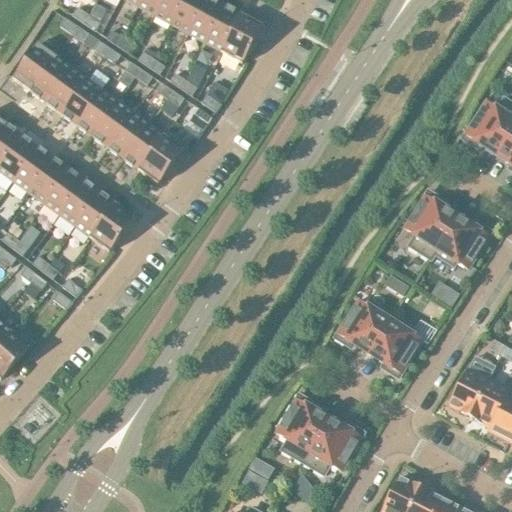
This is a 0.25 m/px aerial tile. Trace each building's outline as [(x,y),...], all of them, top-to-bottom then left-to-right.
[(121,0),(137,9),(142,0),(121,0)] [(154,18),(163,0),(142,0),(137,9),(154,18)] [(171,27),(185,0),(163,0),(154,18),(171,27)] [(188,36),(207,0),(185,0),(171,27),(188,36)] [(205,45),(225,9),(217,5),(218,3),(211,0),(209,0),(209,1),(208,0),(207,0),(188,36),(205,45)] [(225,9),(205,45),(220,54),(220,55),(221,55),(242,17),(241,17),(240,17),(234,14),(235,13),(227,8),(226,10),(225,9)] [(84,26),(89,18),(77,10),(71,18),(84,26)] [(242,17),(221,55),(241,66),(262,28),(242,17)] [(89,18),(84,26),(95,34),(101,26),(89,18)] [(71,37),(77,29),(65,21),(59,29),(71,37)] [(77,29),(71,37),(83,45),(88,37),(77,29)] [(116,48),(121,39),(111,33),(105,41),(116,48)] [(116,48),(127,56),(133,47),(121,39),(116,48)] [(103,59),(109,51),(99,43),(93,52),(103,59)] [(31,93),(55,59),(37,46),(12,81),(30,94),(31,93)] [(109,51),(103,59),(115,66),(120,58),(109,51)] [(148,70),(153,61),(143,54),(137,62),(148,70)] [(55,59),(31,93),(32,94),(31,96),(38,101),(39,100),(46,105),(70,71),(56,61),(57,60),(55,59)] [(148,70),(159,77),(164,69),(153,61),(148,70)] [(135,80),(141,72),(130,65),(125,73),(135,80)] [(70,71),(46,105),(48,106),(47,107),(54,112),(55,111),(62,116),(86,82),(70,71)] [(141,72),(135,80),(146,88),(152,80),(141,72)] [(180,91),(185,83),(175,76),(169,84),(180,91)] [(86,82),(62,116),(63,117),(62,118),(69,124),(70,122),(77,127),(101,94),(86,82)] [(180,91),(191,99),(196,91),(185,83),(180,91)] [(167,102),(173,94),(162,86),(156,95),(167,102)] [(93,139),(117,105),(101,94),(77,127),(79,128),(78,130),(85,135),(86,134),(93,139)] [(173,94),(167,102),(178,109),(184,101),(173,94)] [(215,115),(221,107),(206,97),(201,105),(215,115)] [(496,158),(511,132),(511,106),(503,101),(497,111),(486,104),(462,141),(475,149),(478,146),(496,158)] [(117,105),(93,139),(94,140),(93,141),(100,146),(101,145),(108,150),(133,116),(117,105)] [(206,128),(212,120),(197,110),(192,118),(206,128)] [(133,116),(108,150),(110,151),(109,152),(116,158),(117,156),(124,161),(148,128),(133,116)] [(6,128),(0,135),(0,168),(22,139),(15,134),(16,133),(8,127),(7,129),(6,128)] [(139,173),(164,138),(163,137),(162,138),(148,128),(124,161),(125,162),(124,164),(131,169),(132,167),(138,172),(139,173)] [(511,132),(496,158),(511,168),(511,171),(511,173),(511,132)] [(164,138),(139,173),(157,186),(182,152),(164,138)] [(0,174),(13,184),(37,150),(30,145),(31,144),(24,139),(23,140),(22,139),(0,168),(0,174)] [(37,150),(13,184),(28,195),(53,161),(46,157),(47,155),(40,150),(39,151),(37,150)] [(53,161),(28,195),(44,206),(68,173),(61,168),(62,167),(55,161),(54,163),(53,161)] [(68,173),(44,206),(59,218),(84,184),(77,179),(78,178),(71,173),(70,174),(68,173)] [(84,184),(59,218),(75,229),(99,195),(92,190),(93,189),(86,184),(85,185),(84,184)] [(429,261),(457,218),(439,206),(441,203),(427,194),(404,232),(415,239),(409,248),(429,261)] [(90,241),(115,206),(114,205),(114,206),(108,202),(109,200),(102,195),(101,196),(99,195),(75,229),(89,239),(89,240),(90,241)] [(115,206),(90,241),(108,254),(134,219),(115,206)] [(457,218),(429,261),(430,262),(434,256),(453,268),(455,265),(467,272),(490,234),(477,226),(475,229),(457,218)] [(11,251),(17,243),(7,235),(1,243),(11,251)] [(17,243),(11,251),(22,259),(28,251),(17,243)] [(5,254),(0,259),(0,261),(10,269),(16,262),(5,254)] [(42,274),(48,266),(37,258),(31,266),(42,274)] [(48,266),(42,274),(52,282),(58,274),(48,266)] [(29,284),(36,277),(26,269),(20,277),(29,284)] [(36,277),(29,284),(40,293),(47,285),(36,277)] [(421,279),(416,286),(423,290),(426,286),(425,282),(421,279)] [(76,300),(82,292),(68,281),(62,289),(76,300)] [(401,284),(398,288),(399,292),(405,296),(409,289),(401,284)] [(73,305),(70,303),(58,294),(52,302),(67,313),(73,305)] [(368,357),(392,319),(372,306),(369,310),(358,303),(335,340),(348,348),(350,345),(368,357)] [(392,319),(368,357),(386,368),(384,371),(398,380),(421,343),(410,335),(412,332),(392,319)] [(0,347),(11,334),(10,333),(10,334),(0,325),(0,347)] [(11,334),(0,347),(0,381),(28,349),(11,334)] [(501,358),(505,350),(494,343),(489,351),(501,358)] [(511,353),(505,350),(501,358),(511,364),(511,353)] [(470,419),(488,383),(466,372),(448,408),(470,419)] [(488,433),(508,394),(488,383),(470,419),(489,429),(487,433),(488,433)] [(509,444),(511,437),(511,400),(507,398),(509,394),(508,394),(488,433),(509,444)] [(302,465),(328,420),(310,409),(312,406),(298,398),(276,436),(287,443),(281,452),(302,465)] [(32,438),(51,416),(39,405),(20,427),(32,438)] [(328,420),(302,465),(323,477),(328,467),(340,474),(362,436),(349,428),(347,431),(328,420)] [(255,459),(248,470),(257,475),(262,467),(261,463),(255,459)] [(247,476),(241,486),(249,491),(255,480),(247,476)] [(408,511),(420,490),(399,480),(382,511),(408,511)] [(295,484),(290,493),(298,498),(301,493),(300,487),(295,484)] [(434,511),(440,501),(420,490),(408,511),(434,511)] [(460,511),(461,511),(440,501),(434,511),(460,511)]
